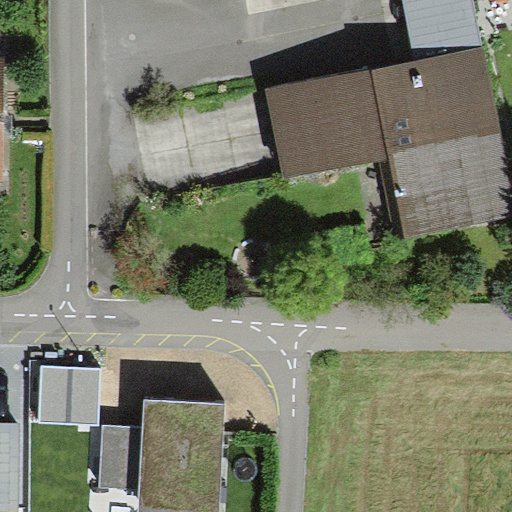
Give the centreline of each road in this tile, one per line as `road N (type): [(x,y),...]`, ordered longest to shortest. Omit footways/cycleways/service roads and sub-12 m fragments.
road 1 (residential): [(64,0),(68,316)]
road 2 (residential): [(288,323),(511,329)]
road 3 (residential): [(68,316),(288,323)]
road 4 (residential): [(288,511),(295,386),(288,323)]
